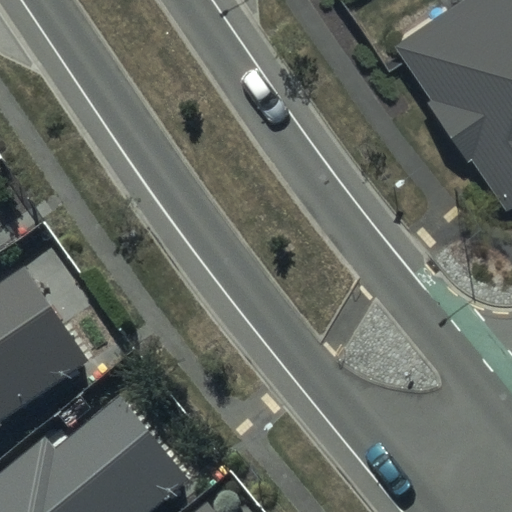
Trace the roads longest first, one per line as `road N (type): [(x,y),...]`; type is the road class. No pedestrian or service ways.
road 1 (residential): [(412,485),(294,345),(46,0)]
road 2 (residential): [(183,0),(380,268),(497,411)]
